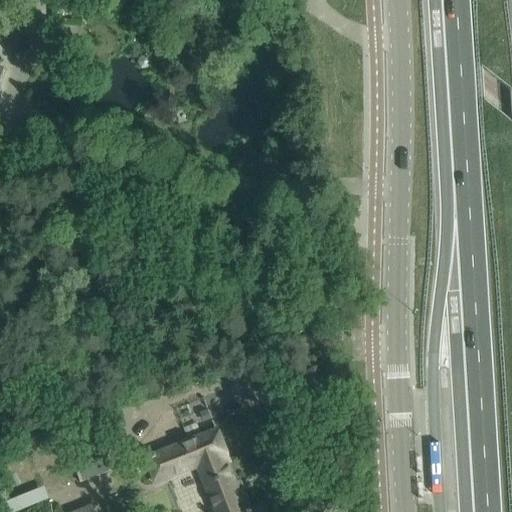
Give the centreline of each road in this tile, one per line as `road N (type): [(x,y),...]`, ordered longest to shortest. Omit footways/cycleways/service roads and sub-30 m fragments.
road 1 (trunk): [(450,0),(484,511)]
road 2 (tertiary): [(404,511),(396,0)]
road 3 (unknown): [(456,112),(438,357),(444,511)]
